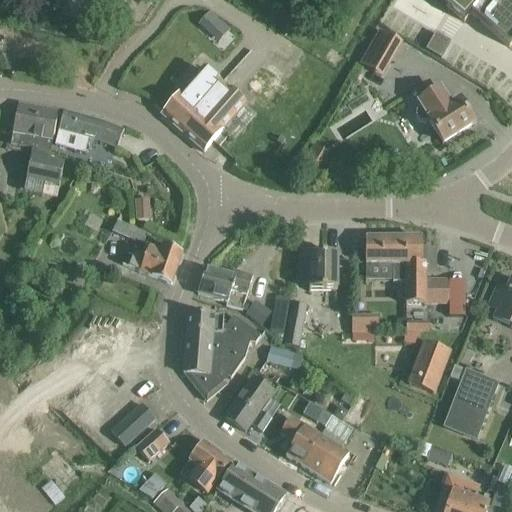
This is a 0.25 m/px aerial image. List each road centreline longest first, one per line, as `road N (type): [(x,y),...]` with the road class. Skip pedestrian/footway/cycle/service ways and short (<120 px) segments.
road 1 (tertiary): [(342,511),(221,440),(169,379),(209,205)]
road 2 (tertiary): [(209,205),(196,168),(137,118),(61,96),(0,90)]
road 3 (residential): [(209,205),(426,210)]
